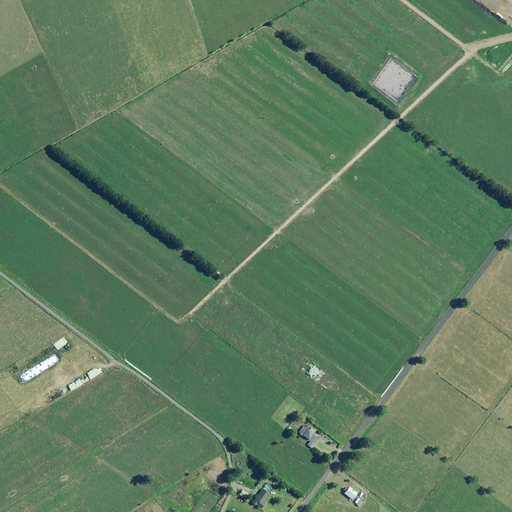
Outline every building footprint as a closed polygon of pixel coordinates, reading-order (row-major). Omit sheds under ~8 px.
[(320,370),(308,361),(301,371),(313,380),(320,370)] [(309,430),(307,428),(309,426),(306,425),(305,427),(302,426),(298,432),(310,440),(314,433),(313,432),(315,430),(311,428),(309,430)] [(357,493),(349,487),(343,494),(352,500),(357,493)] [(252,503),(255,506),(256,505),(257,506),(257,507),(260,509),(264,503),(263,502),(269,494),(262,489),(252,503)] [(248,494),(242,490),(238,495),(245,499),(248,494)]
